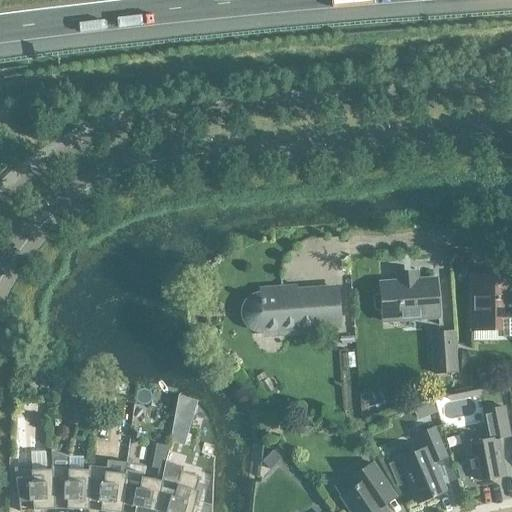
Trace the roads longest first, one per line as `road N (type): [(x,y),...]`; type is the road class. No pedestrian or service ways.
road 1 (residential): [(0,280),(33,233),(124,169),(167,157),(511,132)]
road 2 (motorway): [(0,29),(266,0)]
road 3 (residential): [(511,234),(351,246)]
